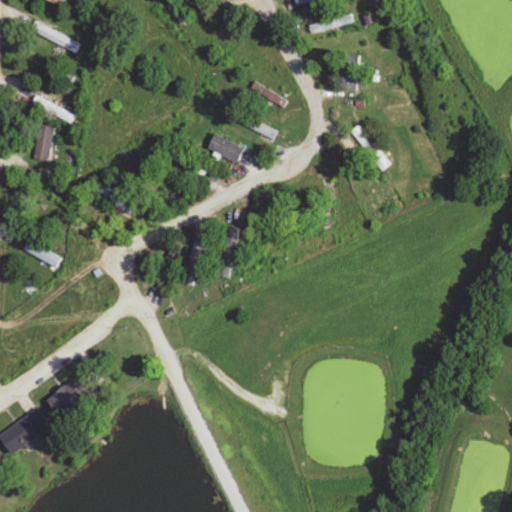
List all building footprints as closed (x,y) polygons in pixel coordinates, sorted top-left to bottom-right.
[(40,0),(64,11),(67,4),(59,0),(40,0)] [(326,0),(293,0),(296,8),(326,0)] [(309,26),(313,37),(355,24),(352,13),(309,26)] [(189,34),(240,46),(243,34),(192,22),(189,34)] [(363,60),(345,54),(338,75),(355,81),(363,60)] [(289,102),(255,82),(250,91),(284,111),(289,102)] [(33,106),(73,126),(77,117),(37,97),(33,106)] [(273,126),(241,116),(238,126),(270,135),(273,126)] [(34,160),(51,163),(57,128),(41,125),(34,160)] [(394,166),(361,126),(352,133),(385,173),(394,166)] [(208,149),(239,165),(246,150),(216,134),(208,149)] [(187,177),(203,184),(211,167),(170,149),(165,159),(190,170),(187,177)] [(338,182),(330,182),(329,202),(337,203),(338,182)] [(126,192),(122,199),(98,185),(93,193),(132,215),(140,200),(126,192)] [(270,225),(259,225),(259,260),(270,260),(270,225)] [(25,254),(60,269),(65,258),(30,243),(25,254)] [(159,291),(167,293),(182,248),(173,245),(159,291)] [(56,393),(66,414),(90,402),(80,381),(56,393)] [(2,437),(15,455),(54,427),(41,409),(2,437)]
